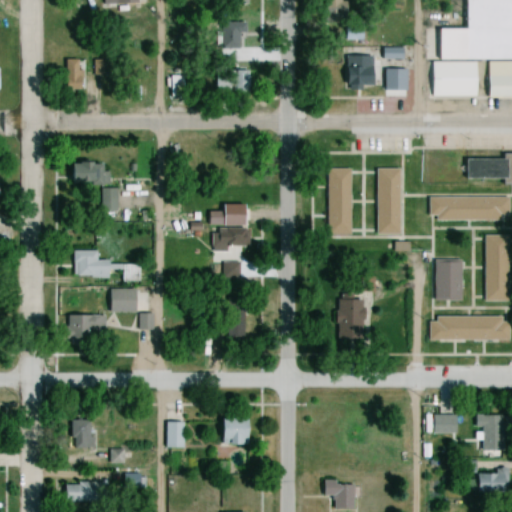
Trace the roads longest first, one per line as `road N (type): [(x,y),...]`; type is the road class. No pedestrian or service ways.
road 1 (residential): [(511,122),(0,127)]
road 2 (residential): [(28,511),(29,0)]
road 3 (residential): [(511,382),(0,381)]
road 4 (residential): [(283,511),(283,0)]
